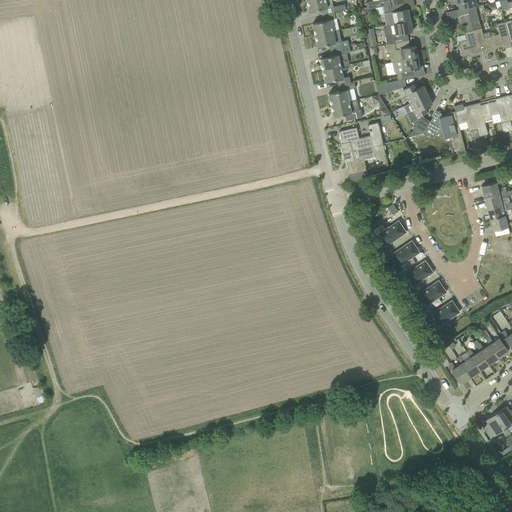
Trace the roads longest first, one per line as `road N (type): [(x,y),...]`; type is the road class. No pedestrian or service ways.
road 1 (track): [(60,406),(97,395),(133,446),(421,369)]
road 2 (track): [(36,416),(60,406),(10,246),(14,186),(0,116)]
road 3 (track): [(12,233),(324,170)]
road 4 (residential): [(452,415),(348,248),(334,202)]
road 5 (residential): [(460,168),(477,234),(460,275),(445,268),(416,226),(405,183)]
road 6 (residential): [(334,202),(284,0)]
road 7 (residential): [(511,71),(454,79),(441,65),(428,0)]
